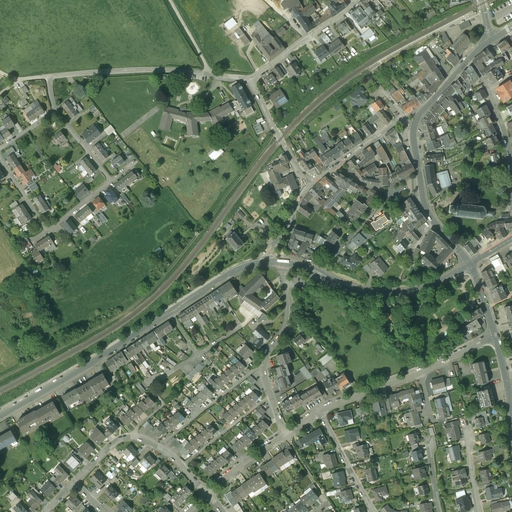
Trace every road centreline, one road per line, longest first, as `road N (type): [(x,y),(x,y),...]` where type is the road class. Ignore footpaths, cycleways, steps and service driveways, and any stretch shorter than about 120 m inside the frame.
road 1 (track): [(0,379),(142,298),(275,133)]
road 2 (tertiary): [(278,260),(384,293),(422,289),(469,264)]
road 3 (tertiary): [(0,417),(169,310)]
road 4 (residential): [(317,411),(495,335)]
road 5 (residential): [(467,60),(508,142),(511,217)]
road 6 (residential): [(210,74),(49,77)]
road 7 (secondary): [(469,264),(425,208),(414,124)]
road 8 (residential): [(262,362),(161,446)]
road 9 (tertiary): [(169,310),(240,268),(278,260)]
